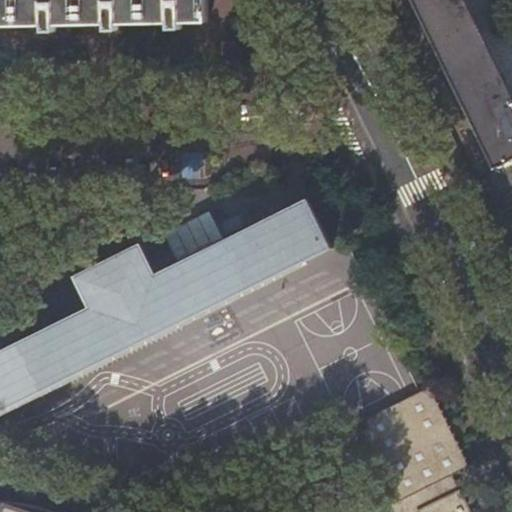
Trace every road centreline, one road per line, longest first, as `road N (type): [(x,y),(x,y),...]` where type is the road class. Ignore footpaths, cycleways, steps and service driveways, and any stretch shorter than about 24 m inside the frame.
road 1 (residential): [(383,123),(357,133),(0,143)]
road 2 (secondary): [(383,123),(511,386)]
road 3 (secondary): [(323,0),(383,123)]
